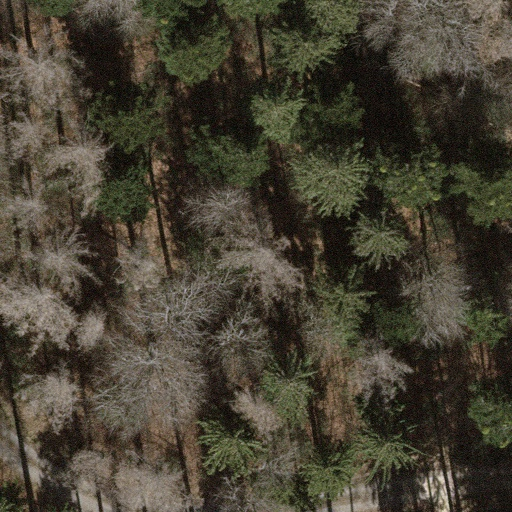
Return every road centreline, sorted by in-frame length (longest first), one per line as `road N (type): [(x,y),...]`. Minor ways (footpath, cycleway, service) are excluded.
road 1 (track): [(511,479),(425,479),(288,511)]
road 2 (track): [(118,511),(62,493),(0,448)]
